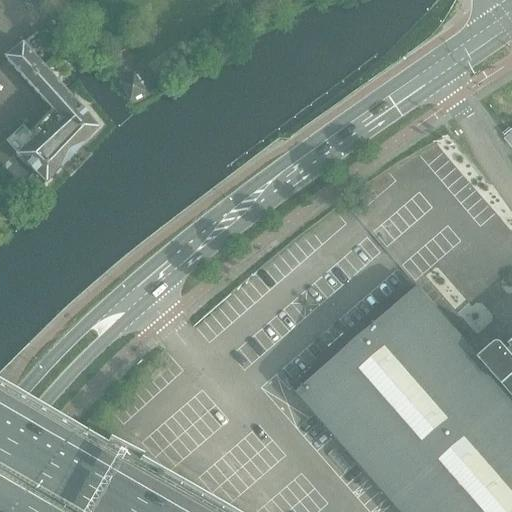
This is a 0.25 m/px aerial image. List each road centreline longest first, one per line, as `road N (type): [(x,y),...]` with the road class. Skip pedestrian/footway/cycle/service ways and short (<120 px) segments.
road 1 (tertiary): [(128,305),(508,20)]
road 2 (tertiary): [(0,459),(128,305)]
road 3 (tertiary): [(128,305),(92,320),(0,423)]
road 4 (motorway): [(115,511),(0,444)]
